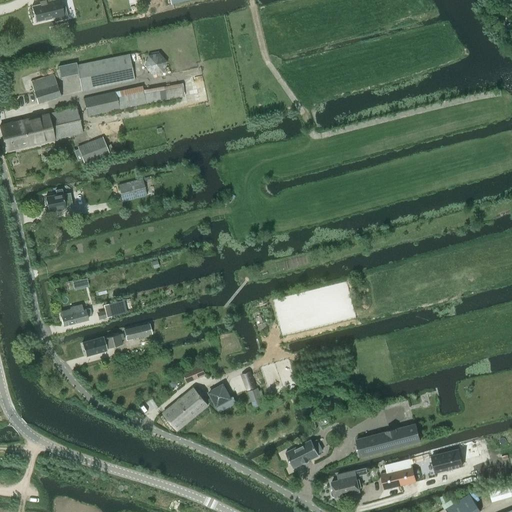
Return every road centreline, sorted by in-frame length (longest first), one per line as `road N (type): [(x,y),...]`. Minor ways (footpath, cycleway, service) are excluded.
road 1 (unclassified): [(319,511),(78,389),(38,324),(0,162)]
road 2 (track): [(251,0),(266,61),(317,136),(498,93)]
road 3 (tertiary): [(228,511),(44,443),(12,422),(0,383)]
